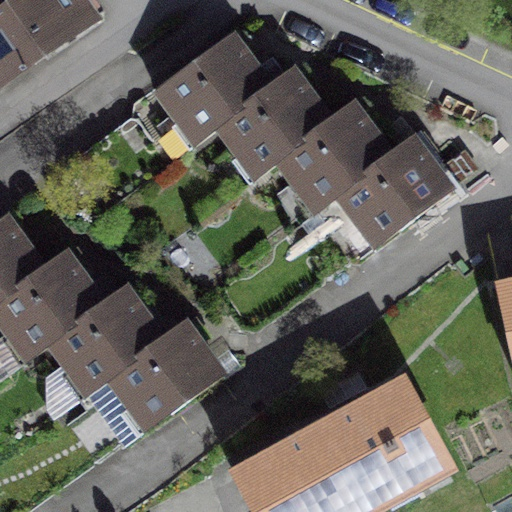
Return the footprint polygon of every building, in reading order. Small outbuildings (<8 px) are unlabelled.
[(34,0),(0,23),(0,96),(98,30),(77,0),(34,0)] [(0,0),(0,23),(34,0),(0,0)] [(278,101),(239,49),(159,107),(198,160),(219,145),(278,101)] [(219,145),(253,191),(275,175),(332,133),(298,87),(278,101),(219,145)] [(124,131),(159,178),(184,160),(149,113),(124,131)] [(275,175),(313,227),(336,210),(392,169),(354,117),(332,133),(275,175)] [(124,131),(96,152),(131,199),(159,178),(124,131)] [(336,210),(377,266),(457,207),(416,151),(392,169),(336,210)] [(101,221),(131,199),(96,152),(66,173),(101,221)] [(278,251),(314,295),(340,274),(303,229),(278,251)] [(0,314),(44,282),(5,230),(0,232),(0,314)] [(278,251),(250,273),(287,318),(314,295),(278,251)] [(0,314),(0,347),(24,380),(47,363),(111,316),(71,262),(44,282),(0,314)] [(260,340),(287,318),(250,273),(223,295),(260,340)] [(511,293),(501,296),(511,343),(511,293)] [(47,363),(85,414),(107,398),(170,352),(132,301),(111,316),(47,363)] [(107,398),(146,450),(231,387),(193,335),(170,352),(107,398)] [(411,391),(233,489),(245,511),(408,511),(462,482),(411,391)] [(48,438),(79,483),(106,466),(75,420),(48,438)] [(21,456),(52,502),(79,483),(48,438),(21,456)] [(0,482),(20,511),(36,511),(52,502),(21,456),(0,470),(0,482)]
